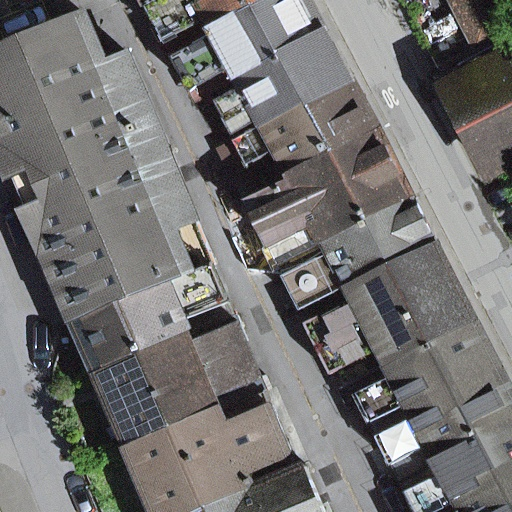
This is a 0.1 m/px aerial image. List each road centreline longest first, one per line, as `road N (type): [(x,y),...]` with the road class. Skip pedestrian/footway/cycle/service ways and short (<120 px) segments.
road 1 (tertiary): [(359,0),(511,292)]
road 2 (residential): [(0,299),(75,511)]
